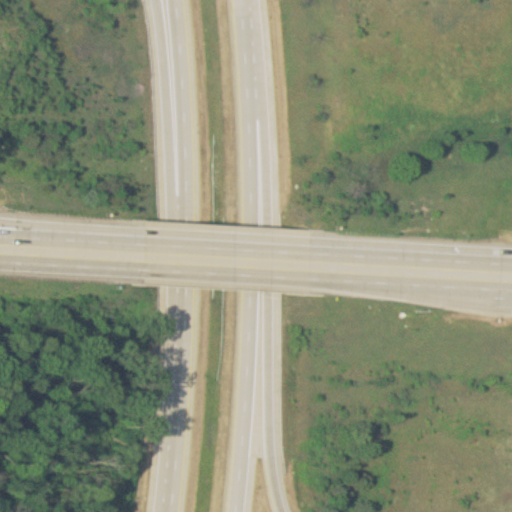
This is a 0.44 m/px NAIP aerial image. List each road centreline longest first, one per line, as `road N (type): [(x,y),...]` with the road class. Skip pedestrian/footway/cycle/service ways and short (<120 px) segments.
road 1 (motorway): [(95,240),(0,223),(159,9),(182,291)]
road 2 (motorway): [(234,511),(252,250),(243,0)]
road 3 (motorway): [(174,0),(182,291),(166,511)]
road 4 (motorway): [(280,511),(269,470),(267,154),(246,44)]
road 5 (secondary): [(301,274),(511,287)]
road 6 (secondary): [(511,261),(302,251)]
road 7 (secondary): [(135,265),(301,274)]
road 8 (secondary): [(302,251),(137,243)]
road 9 (secondary): [(0,258),(135,265)]
